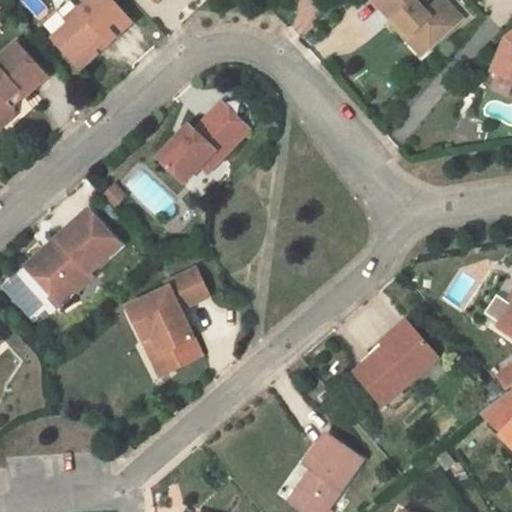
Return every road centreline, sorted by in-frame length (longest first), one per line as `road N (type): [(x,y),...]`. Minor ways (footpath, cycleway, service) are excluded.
road 1 (residential): [(0,227),(192,56),(229,44),(275,59),(398,214)]
road 2 (residential): [(398,214),(382,259),(129,487)]
road 3 (residential): [(129,487),(0,500)]
